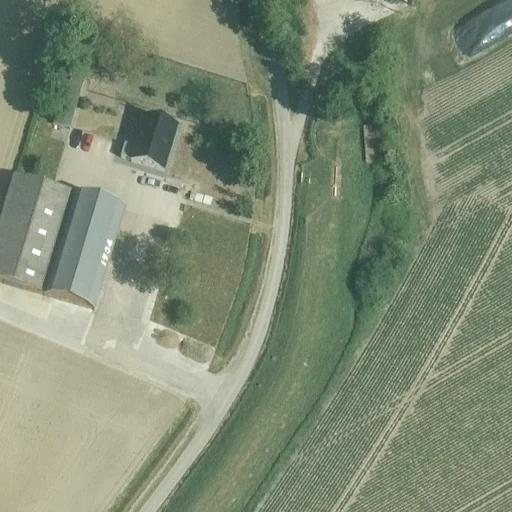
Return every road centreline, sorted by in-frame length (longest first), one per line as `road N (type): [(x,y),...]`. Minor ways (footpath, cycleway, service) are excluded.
road 1 (unclassified): [(147,511),(226,400),(258,335),(279,261),(288,152)]
road 2 (unclassified): [(288,152),(320,46),(339,15),(326,0)]
road 3 (unclassified): [(288,152),(265,0)]
